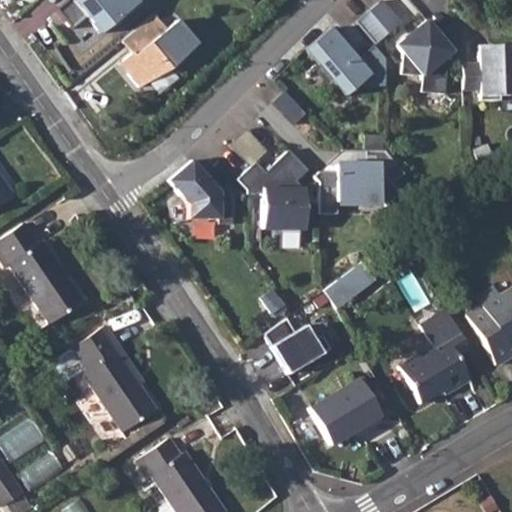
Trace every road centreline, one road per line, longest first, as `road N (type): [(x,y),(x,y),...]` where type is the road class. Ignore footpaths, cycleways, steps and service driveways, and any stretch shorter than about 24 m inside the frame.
road 1 (residential): [(311,511),(104,195)]
road 2 (residential): [(104,195),(319,0)]
road 3 (residential): [(104,195),(0,49)]
road 4 (residential): [(511,426),(364,511)]
